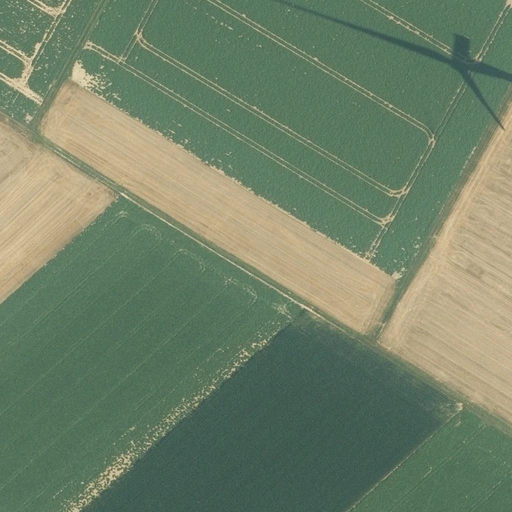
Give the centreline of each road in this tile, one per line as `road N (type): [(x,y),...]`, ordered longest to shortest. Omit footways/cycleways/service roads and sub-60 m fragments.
road 1 (track): [(511,91),(370,344),(511,433)]
road 2 (track): [(41,143),(370,344)]
road 3 (track): [(121,0),(41,143),(0,117)]
